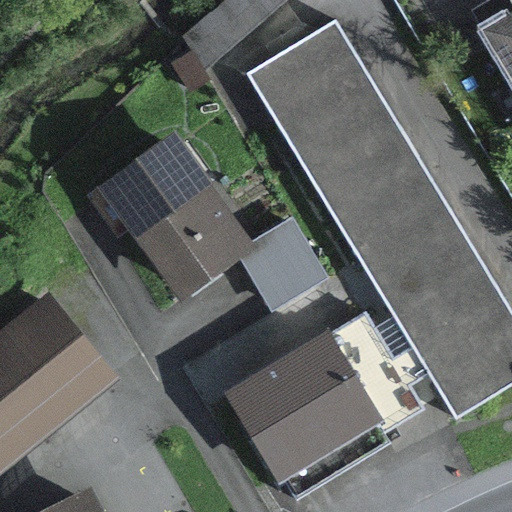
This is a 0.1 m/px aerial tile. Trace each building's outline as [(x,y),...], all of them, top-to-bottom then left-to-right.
[(222,0),(182,35),(206,74),(290,0),(222,0)] [(511,0),(486,0),(471,9),(511,76),(511,0)] [(511,311),(337,24),(249,77),(413,347),(428,371),(454,414),(511,379),(511,311)] [(171,126),(94,181),(180,301),(258,246),(171,126)] [(0,468),(119,369),(50,286),(0,328),(0,468)] [(366,315),(230,392),(298,499),(388,442),(384,435),(424,411),(408,385),(428,371),(413,347),(392,358),(366,315)] [(100,511),(92,491),(38,511),(100,511)]
